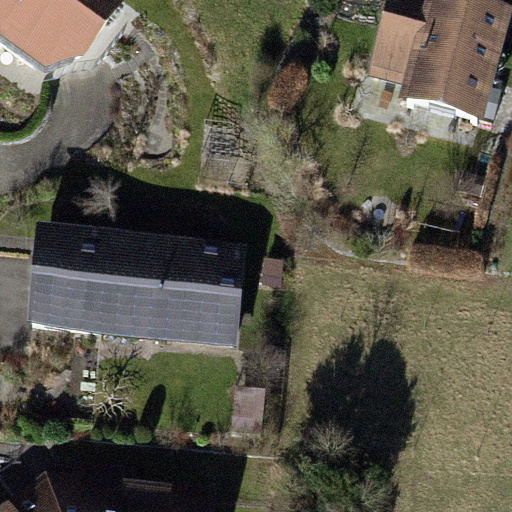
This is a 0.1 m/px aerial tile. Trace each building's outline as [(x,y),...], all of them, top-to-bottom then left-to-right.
[(120,7),(111,0),(0,0),(0,30),(51,67),(82,61),(120,7)] [(397,0),(377,74),(416,85),(410,106),(479,125),(507,21),(505,21),(510,0),(480,0),(477,13),(445,4),(446,0),(397,0)] [(244,257),(44,238),(35,327),(235,347),(244,257)] [(78,490),(76,511),(210,511),(211,502),(78,490)] [(50,511),(39,498),(21,511),(50,511)]
